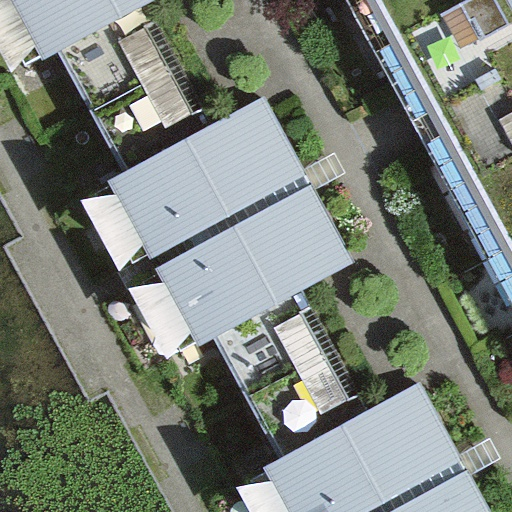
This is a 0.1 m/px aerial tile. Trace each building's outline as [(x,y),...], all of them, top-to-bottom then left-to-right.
[(6,0),(38,58),(148,0),(6,0)] [(511,0),(340,0),(511,317),(511,0)] [(263,106),(109,186),(147,258),(300,177),(263,106)] [(309,195),(155,275),(193,347),(346,266),(309,195)] [(415,388),(262,469),(284,511),(353,511),(453,460),(415,388)] [(483,511),(465,477),(399,511),(483,511)]
